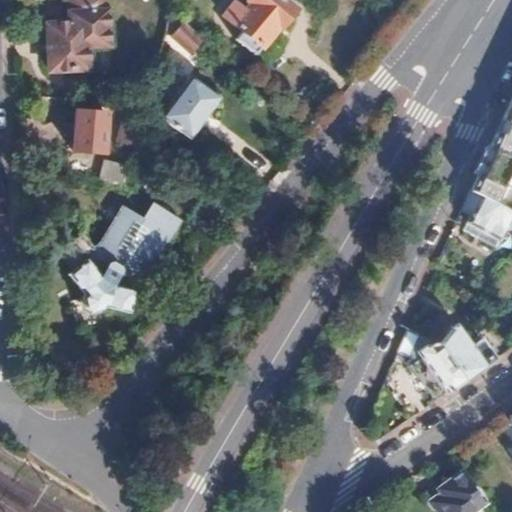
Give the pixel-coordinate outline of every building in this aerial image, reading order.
[(105,46),(103,0),(65,0),(66,25),(43,27),(45,71),(83,69),(82,46),(105,46)] [(278,29),(291,12),(277,0),(247,0),(244,3),(248,6),(241,14),(230,5),(220,17),(231,27),(225,34),(252,56),(276,27),(278,29)] [(198,42),(178,24),(168,38),(188,55),(198,42)] [(189,138),(219,99),(189,74),(158,114),(189,138)] [(511,95),(504,113),(489,142),(468,189),(460,208),(467,212),(462,222),(496,239),(503,224),(511,228),(511,95)] [(67,152),(96,154),(100,113),(71,110),(70,123),(61,122),(59,136),(69,137),(67,152)] [(134,148),(140,125),(121,120),(115,143),(134,148)] [(123,187),(128,167),(101,162),(96,181),(123,187)] [(151,252),(170,219),(146,206),(136,222),(116,211),(92,253),(79,241),(71,248),(66,243),(52,256),(67,272),(63,278),(79,296),(77,301),(80,309),(86,312),(98,309),(100,307),(124,312),(126,301),(128,291),(142,291),(143,279),(156,255),(151,252)] [(496,239),(462,222),(459,228),(493,246),(496,239)] [(192,275),(213,251),(194,236),(184,248),(188,251),(178,263),(192,275)] [(494,358),(479,336),(466,345),(452,325),(441,314),(424,335),(435,339),(463,379),(494,358)] [(463,379),(435,339),(424,335),(405,327),(397,347),(395,352),(410,358),(407,364),(423,387),(434,379),(441,388),(444,393),(463,379)] [(441,388),(434,379),(423,387),(430,396),(441,388)] [(471,511),(485,502),(461,470),(430,493),(432,496),(425,501),(431,510),(435,510),(436,511),(471,511)]
